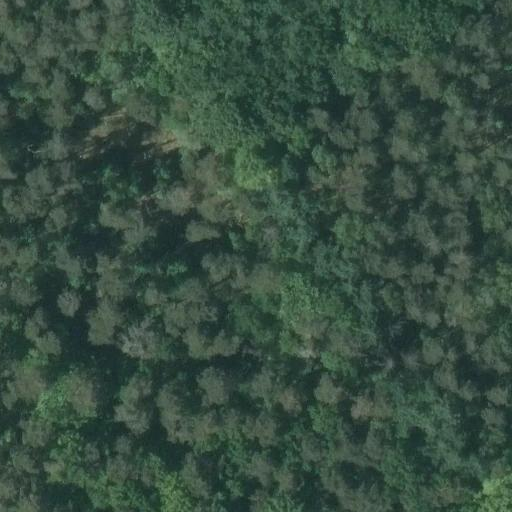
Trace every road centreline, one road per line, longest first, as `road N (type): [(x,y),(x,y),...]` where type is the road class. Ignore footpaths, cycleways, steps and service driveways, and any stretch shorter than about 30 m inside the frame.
road 1 (track): [(479,511),(239,129)]
road 2 (track): [(239,129),(152,0)]
